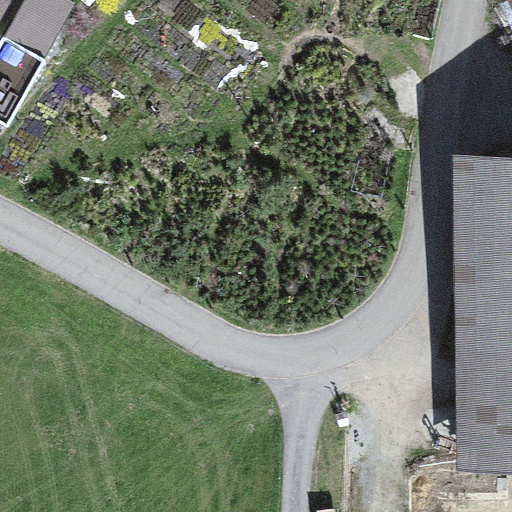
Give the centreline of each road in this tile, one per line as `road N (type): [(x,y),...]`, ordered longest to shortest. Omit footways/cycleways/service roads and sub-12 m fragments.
road 1 (unclassified): [(304,358),(351,338),(387,305),(412,266),(459,0)]
road 2 (residential): [(304,358),(208,337),(0,223)]
